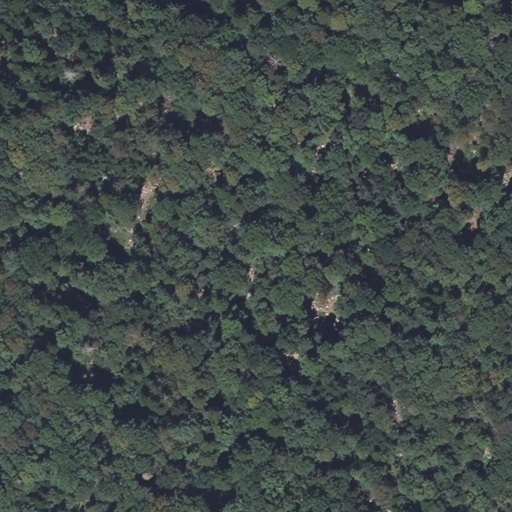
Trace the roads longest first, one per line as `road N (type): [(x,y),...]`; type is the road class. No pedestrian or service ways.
road 1 (track): [(111,511),(108,361),(142,251),(229,273),(250,298)]
road 2 (track): [(142,251),(71,203),(0,187)]
